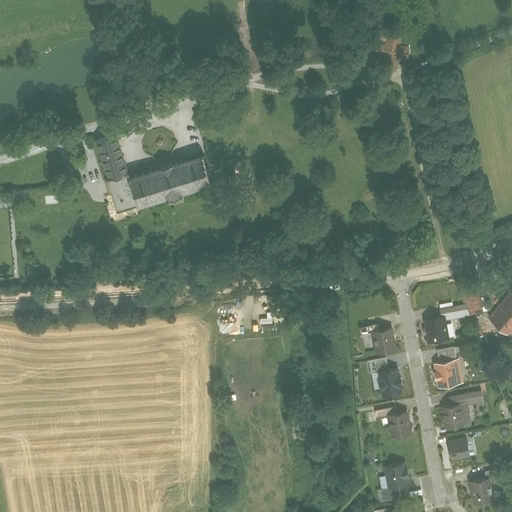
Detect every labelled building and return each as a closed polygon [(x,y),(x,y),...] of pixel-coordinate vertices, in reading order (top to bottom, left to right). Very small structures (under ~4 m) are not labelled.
[(358,0),(346,8),(355,21),(366,13),(358,0)] [(387,43),(364,40),(362,54),(385,57),(384,65),(396,67),(397,57),(407,58),(408,46),(399,45),(400,37),(387,35),(387,43)] [(115,210),(138,202),(138,204),(166,195),(182,190),(211,180),(201,150),(128,173),(115,132),(92,139),(106,182),(115,210)] [(475,286),(462,291),(470,313),(483,307),(475,286)] [(486,317),(507,333),(511,326),(511,295),(507,292),(486,317)] [(439,308),(440,315),(444,314),(445,319),(467,315),(465,304),(439,308)] [(440,315),(423,318),(427,341),(448,337),(445,319),(444,314),(440,315)] [(312,320),(301,319),(301,326),(300,337),(311,337),(312,320)] [(370,330),(379,328),(378,322),(359,326),(360,332),(370,330)] [(395,350),(391,326),(379,328),(370,330),(374,353),(395,350)] [(462,380),(458,357),(435,362),(439,384),(462,380)] [(402,391),(397,367),(379,370),(383,394),(402,391)] [(447,396),(448,404),(465,400),(466,404),(481,401),(479,389),(447,396)] [(439,406),(444,429),(470,423),(466,404),(465,400),(448,404),(439,406)] [(386,414),(397,412),(395,406),(374,409),(375,416),(386,414)] [(411,433),(407,410),(397,412),(386,414),(390,437),(411,433)] [(467,437),(448,440),(451,460),(470,456),(467,437)] [(409,483),(405,461),(383,464),(387,487),(397,485),(409,483)] [(488,476),(489,480),(500,478),(498,468),(483,471),(484,476),(488,476)] [(484,476),(468,479),(472,502),(493,498),(491,491),(489,480),(488,476),(484,476)] [(399,497),(397,485),(387,487),(377,488),(379,501),(399,497)] [(500,490),(491,491),(493,498),(501,497),(500,490)]
